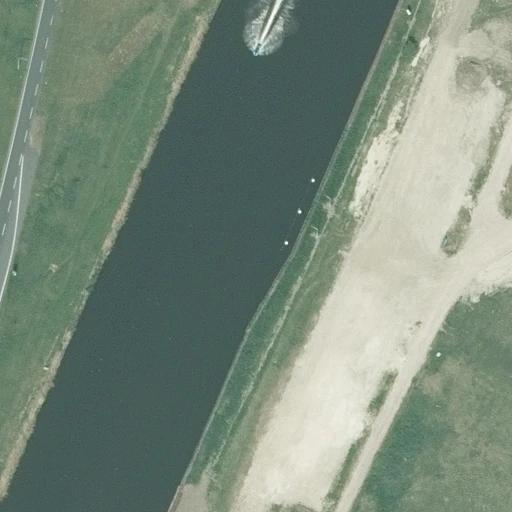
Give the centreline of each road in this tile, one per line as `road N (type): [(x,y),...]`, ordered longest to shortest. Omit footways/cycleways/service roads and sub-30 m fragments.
road 1 (track): [(511,235),(445,294),(345,511)]
road 2 (primary): [(0,223),(50,0)]
